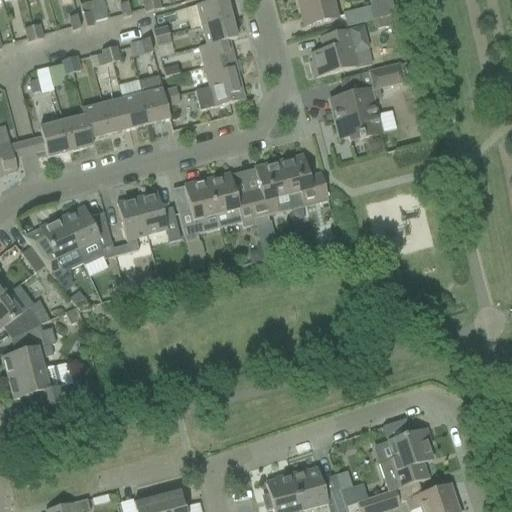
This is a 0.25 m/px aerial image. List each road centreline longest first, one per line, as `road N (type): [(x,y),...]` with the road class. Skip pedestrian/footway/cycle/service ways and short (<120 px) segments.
road 1 (residential): [(36,191),(249,143),(284,93),(259,0)]
road 2 (residential): [(491,511),(457,416),(423,395),(218,469)]
road 3 (residential): [(6,68),(146,27)]
road 4 (residential): [(36,191),(6,68)]
